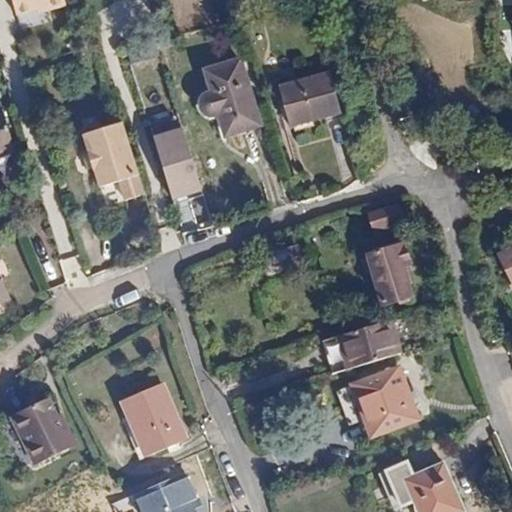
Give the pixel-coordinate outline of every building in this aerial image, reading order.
[(67,5),(66,0),(13,0),(17,14),(41,9),(42,12),(67,5)] [(257,129),(237,64),(202,75),(207,92),(202,95),(198,99),(197,103),(197,108),(198,112),(200,115),(203,118),(207,119),(210,119),(215,118),(221,140),(257,129)] [(289,129),(341,115),(331,77),(279,90),(289,129)] [(0,149),(11,147),(2,110),(0,110),(0,149)] [(120,126),(81,138),(99,191),(118,185),(124,202),(143,196),(120,126)] [(183,126),(153,136),(173,200),(203,191),(183,126)] [(404,223),(398,208),(370,219),(376,233),(404,223)] [(261,258),(279,252),(277,243),(258,249),(261,258)] [(371,252),(368,260),(374,276),(383,307),(398,302),(400,306),(414,301),(402,268),(411,265),(405,246),(386,252),(383,248),(371,252)] [(511,247),(501,253),(511,275),(511,247)] [(295,248),(279,252),(261,258),(266,274),(299,263),(295,248)] [(374,276),(368,260),(359,264),(363,280),(374,276)] [(392,318),(339,334),(350,369),(402,352),(392,318)] [(400,368),(348,387),(362,422),(366,421),(372,438),(419,420),(400,368)] [(188,436),(162,383),(122,403),(148,456),(188,436)] [(362,422),(348,387),(337,391),(350,427),(362,422)] [(61,428),(48,404),(13,422),(38,470),(78,449),(65,425),(61,428)] [(407,501),(421,494),(428,490),(420,473),(414,457),(392,467),(407,501)] [(428,490),(421,494),(428,511),(457,511),(464,509),(444,462),(420,473),(428,490)] [(198,500),(184,474),(136,498),(143,511),(194,511),(191,504),(198,500)]
